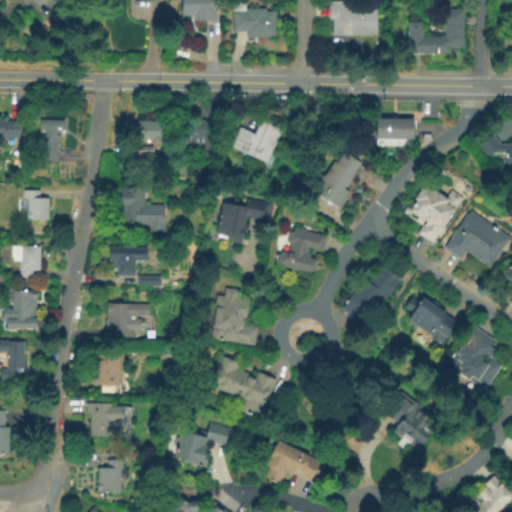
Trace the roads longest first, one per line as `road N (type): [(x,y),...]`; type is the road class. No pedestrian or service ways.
road 1 (tertiary): [(511,85),(0,78)]
road 2 (residential): [(105,79),(44,472),(27,490),(0,492)]
road 3 (residential): [(394,505),(469,467),(511,401),(497,316),(362,223)]
road 4 (residential): [(480,85),(465,118),(404,166),(362,223)]
road 5 (residential): [(313,311),(294,310),(278,324),(277,341),(294,359),(309,359),(326,343),(326,324),(313,311)]
